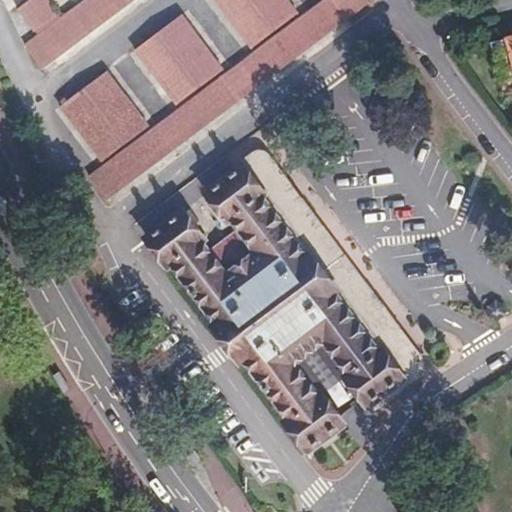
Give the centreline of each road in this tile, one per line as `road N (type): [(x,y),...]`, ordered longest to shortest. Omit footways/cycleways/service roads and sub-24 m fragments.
road 1 (tertiary): [(209,511),(101,351),(0,174)]
road 2 (tertiary): [(0,220),(84,367),(186,511)]
road 3 (residential): [(511,339),(429,401),(391,442),(348,511)]
road 4 (residential): [(511,158),(418,30)]
